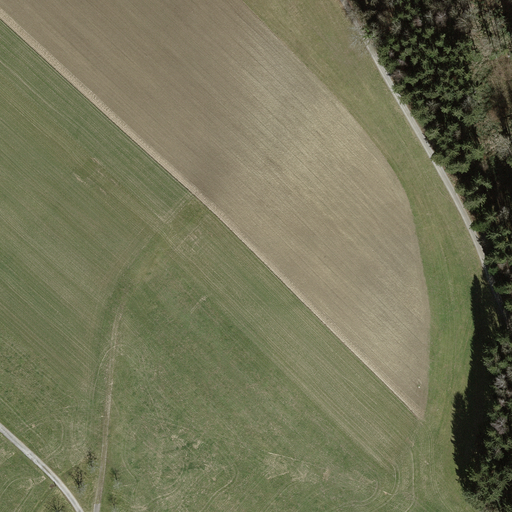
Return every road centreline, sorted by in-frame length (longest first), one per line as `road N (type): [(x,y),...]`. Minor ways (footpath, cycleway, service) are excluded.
road 1 (track): [(511,323),(428,148),(342,0)]
road 2 (track): [(94,511),(113,324)]
